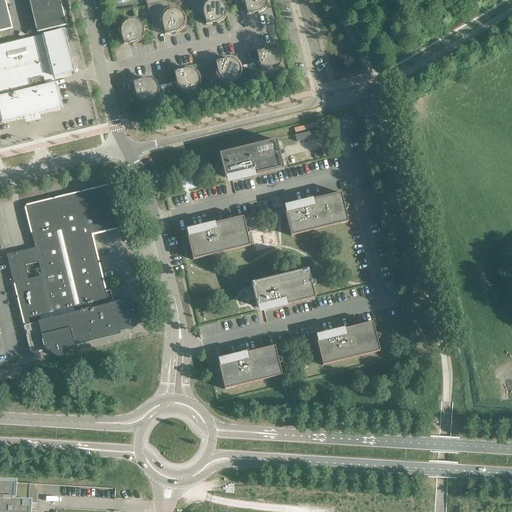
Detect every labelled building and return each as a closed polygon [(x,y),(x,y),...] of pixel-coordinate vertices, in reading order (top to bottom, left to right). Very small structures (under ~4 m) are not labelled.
[(32,0),(39,29),(40,29),(62,24),(61,23),(62,23),(56,0),(32,0)] [(210,1),(209,0),(188,0),(193,16),(201,14),(203,14),(205,25),(216,22),(220,20),(223,17),(225,13),(224,9),(224,8),(223,5),(220,2),(219,2),(215,0),(211,0),(211,1),(210,1)] [(232,0),(234,6),(242,4),(244,4),(246,15),(258,12),(261,10),(264,7),(266,3),(265,0),(232,0)] [(169,11),(166,1),(147,6),(150,21),(145,23),(146,28),(152,26),(160,24),(161,24),(164,35),(175,32),(179,30),(182,27),(183,23),(183,19),(183,18),(181,15),(178,12),(174,10),(170,11),(169,11)] [(120,34),(123,45),(134,42),(138,40),(141,37),(142,33),(142,29),(140,25),(137,22),(133,20),(129,21),(128,21),(125,22),(122,25),(122,26),(120,30),(120,34)] [(63,29),(0,44),(0,114),(2,123),(61,109),(53,77),(74,72),(63,29)] [(256,52),(258,63),(260,67),(263,70),(264,70),(268,71),(272,71),(276,69),(279,66),(280,62),(280,58),(280,57),(278,54),(275,51),(271,49),(267,49),(256,52)] [(214,62),(217,73),(219,77),(222,80),(226,81),(230,81),(231,81),(235,79),(237,76),(238,76),(239,72),(239,68),(239,67),(237,64),(234,61),(230,59),(226,59),(214,62)] [(173,72),(176,83),(178,87),(181,90),(185,91),(189,91),(190,91),(193,89),(196,86),(198,82),(198,78),(196,74),(193,71),(192,71),(189,69),(184,70),(184,69),(173,72)] [(143,79),(132,82),(135,93),(137,97),(140,100),(144,102),(148,101),(149,101),(152,100),(155,96),(157,92),(157,88),(156,88),(155,84),(152,81),(151,81),(147,79),(143,80),(143,79)] [(370,130),(368,118),(362,120),(365,131),(370,130)] [(312,139),(311,132),(295,135),(297,142),(312,139)] [(218,154),(224,178),(234,175),(236,180),(235,180),(235,181),(283,169),(280,158),(283,156),(283,155),(283,154),(283,153),(282,152),(278,152),(276,140),(218,154)] [(34,248),(23,251),(6,255),(31,353),(45,350),(45,353),(50,352),(50,353),(51,354),(52,355),(53,356),(54,356),(55,356),(57,357),(59,357),(60,357),(61,357),(62,356),(64,356),(65,355),(66,355),(67,354),(68,353),(68,352),(68,351),(69,350),(70,349),(70,348),(70,347),(120,334),(119,332),(129,329),(132,328),(135,326),(138,323),(139,320),(140,317),(140,313),(139,310),(138,307),(135,304),(132,302),(129,301),(125,300),(122,301),(108,304),(91,235),(119,228),(109,185),(24,206),(34,248)] [(343,204),(340,193),(292,205),(293,205),(294,205),(295,210),(284,213),(290,236),(347,222),(345,211),(347,209),(348,209),(348,208),(348,207),(348,206),(348,205),(347,205),(346,205),(343,204)] [(245,228),(242,217),(195,229),(196,229),(197,234),(187,237),(192,260),(250,246),(247,235),(249,233),(250,233),(250,232),(250,231),(250,230),(250,229),(249,229),(248,229),(245,228)] [(250,284),(256,307),(266,305),(267,309),(266,310),(266,311),(314,299),(312,287),(314,286),(315,285),(315,284),(315,283),(315,282),(314,282),(313,281),(310,281),(307,270),(250,284)] [(379,352),(372,322),(324,334),(324,335),(325,335),(326,340),(316,342),(322,366),(379,352)] [(281,376),(274,346),(226,358),(226,359),(227,359),(229,363),(218,366),(224,390),(281,376)] [(0,511),(27,511),(30,484),(0,481),(0,511)]
